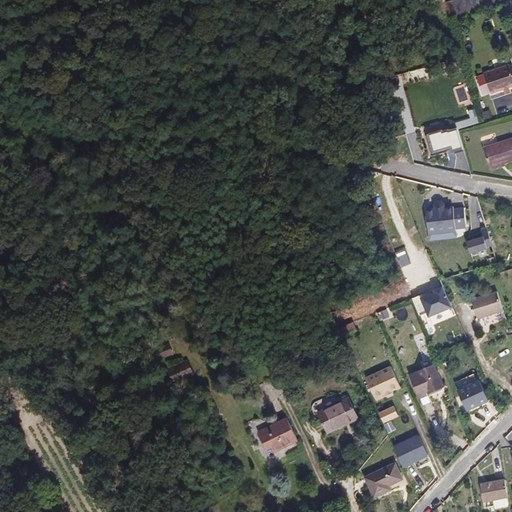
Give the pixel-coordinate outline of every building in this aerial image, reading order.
[(455,0),(445,3),(449,18),(506,0),(455,0)] [(511,62),(510,60),(485,68),(491,88),(511,82),(511,62)] [(511,135),(483,144),(489,165),(511,157),(511,135)] [(453,204),(426,206),(428,235),(456,233),(456,230),(466,229),(464,207),(453,208),(453,204)] [(488,248),(485,240),(490,238),(487,228),(477,231),(479,237),(467,240),(471,253),(488,248)] [(444,290),(423,298),(430,317),(451,309),(444,290)] [(498,292),(472,300),(478,319),(504,311),(498,292)] [(156,358),(172,354),(170,343),(153,347),(156,358)] [(171,366),(176,381),(194,374),(188,360),(171,366)] [(434,365),(411,375),(420,397),(444,387),(434,365)] [(392,367),(366,378),(376,400),(401,389),(392,367)] [(480,381),(460,391),(469,409),(489,400),(480,381)] [(358,419),(348,398),(318,412),(328,433),(358,419)] [(395,406),(379,412),(384,423),(399,416),(395,406)] [(288,418),(259,432),(270,454),(299,441),(288,418)] [(420,435),(394,447),(404,468),(429,456),(420,435)] [(396,464),(366,478),(375,498),(391,490),(390,486),(403,480),(396,464)] [(507,498),(504,480),(481,484),(485,502),(495,500),(507,498)] [(497,509),(509,506),(507,498),(495,500),(497,509)]
